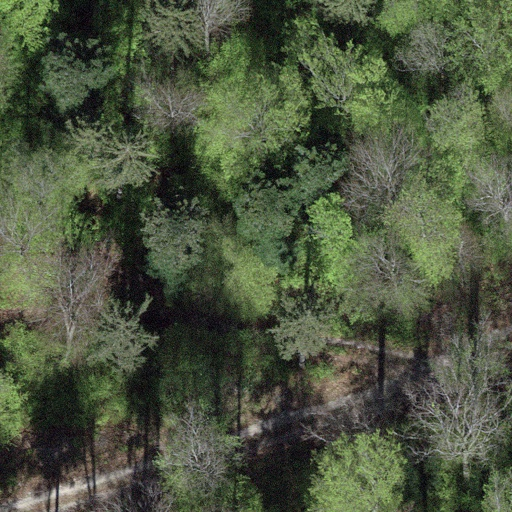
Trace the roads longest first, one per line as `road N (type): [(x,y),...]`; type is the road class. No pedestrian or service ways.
road 1 (track): [(511,334),(462,364),(0,507)]
road 2 (track): [(511,369),(172,318),(0,317)]
